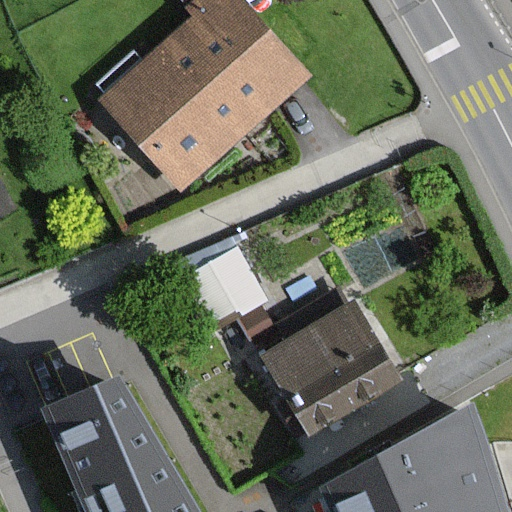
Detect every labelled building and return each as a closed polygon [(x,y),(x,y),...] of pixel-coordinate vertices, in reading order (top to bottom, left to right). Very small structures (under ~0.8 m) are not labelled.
[(250,122),(305,73),(240,0),(202,0),(193,9),(200,16),(107,98),(182,182),(250,122)] [(182,268),(210,319),(267,288),(240,237),(182,268)] [(398,377),(356,306),(269,357),(311,428),(337,412),(398,377)] [(195,511),(114,380),(48,411),(93,511),(195,511)] [(499,511),(471,410),(332,488),(341,511),(499,511)]
